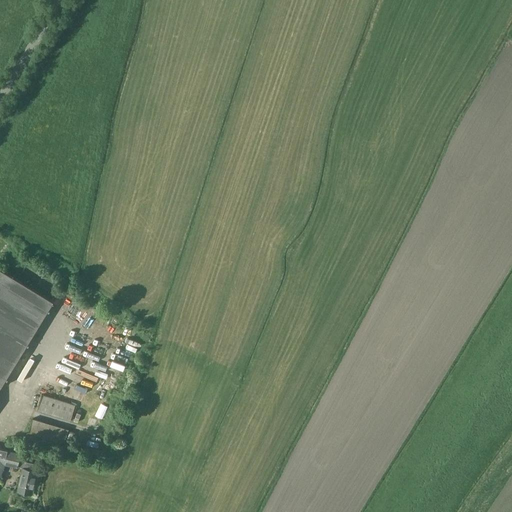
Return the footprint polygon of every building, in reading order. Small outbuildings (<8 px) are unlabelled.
[(0,388),(53,301),(0,268),(0,388)] [(69,421),(74,404),(42,394),(37,411),(69,421)] [(64,443),(68,429),(32,418),(28,432),(64,443)] [(39,447),(61,453),(64,444),(41,437),(27,433),(24,442),(39,447)] [(83,455),(104,461),(107,452),(86,445),(83,455)] [(21,453),(7,450),(0,447),(0,476),(5,464),(17,467),(21,453)] [(26,454),(21,453),(17,467),(23,468),(18,492),(32,495),(38,465),(24,462),(26,454)]
